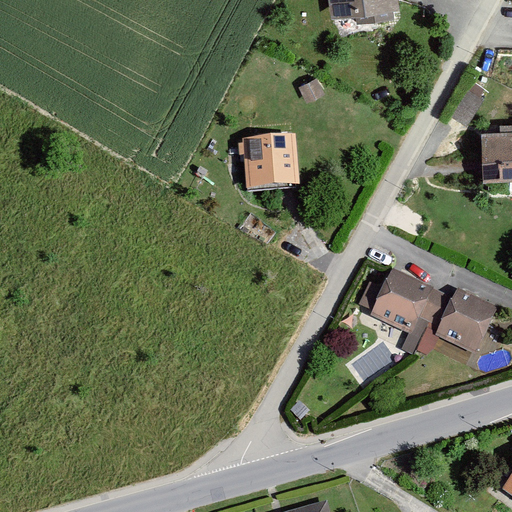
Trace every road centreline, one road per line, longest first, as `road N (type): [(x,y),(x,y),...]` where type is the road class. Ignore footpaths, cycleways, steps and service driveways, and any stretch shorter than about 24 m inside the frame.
road 1 (residential): [(226,489),(488,0)]
road 2 (tertiary): [(226,489),(511,398)]
